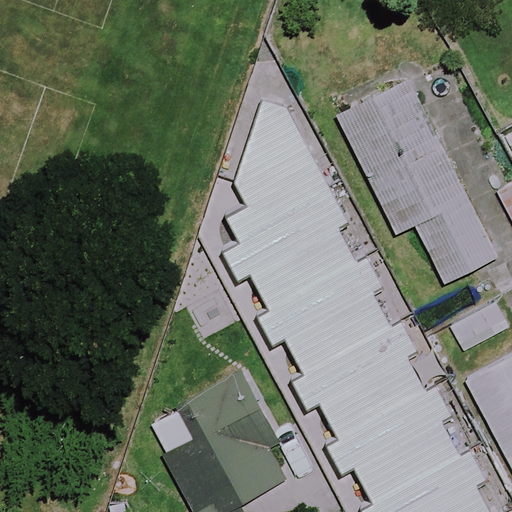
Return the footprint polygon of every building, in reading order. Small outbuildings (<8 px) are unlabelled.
[(497,256),(411,82),(342,117),(398,231),(416,222),(445,281),(497,256)] [(349,222),(276,98),(231,179),(247,206),(223,220),(237,244),(224,252),(240,280),(251,273),(272,308),(256,318),(273,347),(288,338),(305,368),(287,378),(306,410),(323,400),(342,433),(322,444),(340,475),(357,465),(378,500),(358,511),(509,511),(510,511),(509,511),(489,511),(473,485),(489,476),(474,451),(461,459),(439,421),(453,412),(437,385),(426,391),(405,355),(419,347),(404,321),(394,327),(373,290),(386,282),(366,249),(354,256),(338,228),(349,222)] [(511,329),(497,300),(450,323),(464,352),(511,329)] [(246,368),(238,353),(177,384),(186,402),(151,421),(196,509),(189,511),(244,511),(239,501),(288,476),(269,438),(279,433),(246,368)] [(511,355),(468,378),(511,462),(511,355)]
